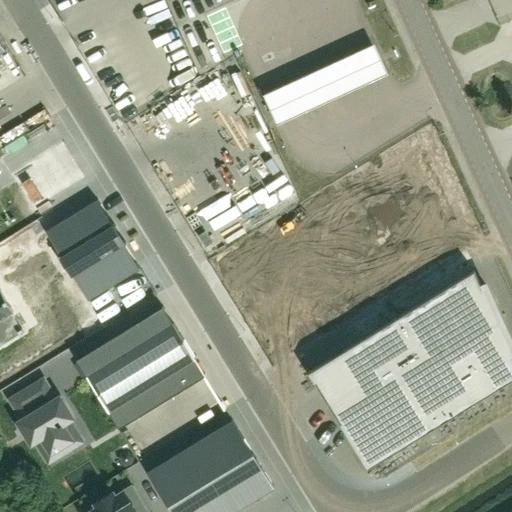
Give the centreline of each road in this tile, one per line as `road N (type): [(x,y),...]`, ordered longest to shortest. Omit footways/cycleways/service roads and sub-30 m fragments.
road 1 (unclassified): [(335,511),(16,0)]
road 2 (tertiary): [(511,230),(407,0)]
road 3 (unclassified): [(511,430),(383,511)]
